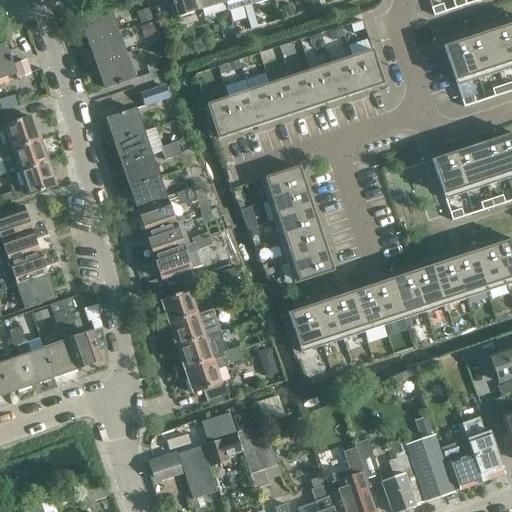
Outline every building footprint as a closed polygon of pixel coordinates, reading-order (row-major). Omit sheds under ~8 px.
[(164,0),(154,0),(158,13),(168,10),(164,0)] [(202,10),(198,0),(172,0),(178,17),(193,13),(197,25),(205,23),(201,10),(202,10)] [(225,3),(223,0),(198,0),(202,10),(204,16),(218,12),(226,9),(224,3),(225,3)] [(249,0),(223,0),(225,3),(228,12),(251,5),(249,0)] [(457,0),(452,2),(455,10),(466,6),(464,0),(457,0)] [(443,5),(431,9),(434,17),(445,13),(443,5)] [(117,34),(109,10),(81,20),(89,43),(117,34)] [(511,68),(511,46),(506,28),(486,34),(498,73),(511,68)] [(138,51),(135,42),(122,46),(117,34),(89,43),(97,66),(125,56),(125,55),(138,51)] [(498,73),(486,34),(465,41),(478,80),(498,73)] [(478,80),(465,41),(444,48),(457,87),(478,80)] [(0,80),(15,75),(5,46),(0,48),(0,80)] [(383,85),(372,51),(351,58),(362,92),(383,85)] [(133,80),(125,56),(97,66),(106,89),(133,80)] [(362,92),(351,58),(330,65),(341,99),(362,92)] [(341,99),(330,65),(310,72),(321,106),(341,99)] [(321,106),(310,72),(289,78),(301,112),(321,106)] [(301,112),(289,78),(269,85),(280,119),(301,112)] [(511,83),(503,86),(505,94),(511,91),(511,83)] [(280,119),(269,85),(249,92),(260,126),(280,119)] [(505,94),(503,86),(492,90),(494,98),(505,94)] [(167,99),(164,87),(141,95),(145,106),(167,99)] [(260,126),(249,92),(228,99),(239,133),(260,126)] [(473,96),(461,100),(464,108),(475,104),(473,96)] [(239,133),(228,99),(207,106),(218,140),(239,133)] [(143,133),(135,110),(107,119),(115,143),(143,133)] [(3,127),(14,123),(11,114),(0,117),(0,128),(3,127)] [(31,117),(14,123),(3,127),(11,151),(39,141),(31,117)] [(151,156),(143,133),(115,143),(123,166),(151,156)] [(511,135),(494,141),(507,180),(511,178),(511,135)] [(47,164),(39,141),(11,151),(19,173),(47,164)] [(507,180),(494,141),(474,148),(487,187),(507,180)] [(180,155),(177,147),(176,143),(168,146),(172,158),(180,155)] [(172,158),(168,146),(160,148),(164,161),(172,158)] [(487,187),(474,148),(454,155),(466,193),(487,187)] [(466,193),(454,155),(432,162),(445,200),(466,193)] [(158,179),(151,156),(123,166),(130,188),(158,179)] [(55,187),(47,164),(19,173),(24,189),(1,196),(4,205),(38,193),(39,194),(43,192),(43,191),(55,187)] [(267,202),(306,189),(299,168),(260,181),(267,202)] [(166,202),(158,179),(130,188),(138,211),(166,202)] [(196,201),(193,192),(192,189),(184,191),(188,204),(196,201)] [(274,223),(313,210),(306,189),(267,202),(274,223)] [(188,204),(184,191),(175,194),(179,206),(188,204)] [(502,196),(491,200),(494,207),(505,204),(502,196)] [(494,207),(491,200),(480,203),(482,211),(494,207)] [(174,224),(166,202),(138,211),(146,234),(174,224)] [(29,231),(20,207),(0,214),(0,241),(1,241),(29,231)] [(251,207),(240,211),(247,231),(259,227),(251,207)] [(319,230),(313,210),(274,223),(281,243),(319,230)] [(452,221),(464,217),(463,217),(461,210),(449,213),(452,221)] [(182,247),(181,246),(174,224),(146,234),(154,257),(182,247)] [(326,250),(319,230),(281,243),(287,263),(326,250)] [(37,254),(29,231),(1,241),(9,263),(37,254)] [(211,246),(208,237),(207,234),(199,237),(203,249),(211,246)] [(203,249),(199,237),(191,240),(192,243),(195,252),(197,251),(203,249)] [(511,241),(494,247),(506,286),(511,284),(511,241)] [(202,266),(197,251),(195,252),(192,243),(181,246),(182,247),(154,257),(162,280),(179,274),(182,282),(191,279),(188,271),(202,266)] [(506,286),(494,247),(473,254),(486,293),(506,286)] [(333,272),(326,250),(287,263),(295,285),(333,272)] [(44,277),(37,254),(9,263),(17,286),(44,277)] [(486,293),(473,254),(453,261),(465,299),(486,293)] [(465,299),(453,261),(432,268),(445,306),(465,299)] [(445,306),(432,268),(412,274),(424,313),(445,306)] [(424,313),(412,274),(391,281),(404,320),(424,313)] [(53,300),(44,277),(17,286),(25,310),(36,306),(36,307),(41,305),(41,304),(53,300)] [(404,320),(391,281),(371,288),(384,327),(404,320)] [(384,327),(371,288),(350,295),(363,333),(384,327)] [(197,316),(189,292),(161,302),(169,325),(197,316)] [(363,333),(350,295),(330,301),(343,340),(363,333)] [(74,309),(71,298),(49,306),(53,316),(65,312),(74,309)] [(343,340),(330,301),(309,308),(322,347),(343,340)] [(227,315),(224,306),(222,302),(214,305),(218,317),(227,315)] [(218,317),(214,305),(206,308),(210,320),(218,317)] [(322,347),(309,308),(288,315),(288,316),(294,335),(301,354),(322,347)] [(68,320),(65,312),(53,316),(56,324),(68,320)] [(205,338),(204,338),(197,316),(169,325),(177,348),(205,338)] [(294,335),(288,316),(281,319),(287,337),(294,335)] [(71,328),(68,320),(56,324),(59,332),(62,331),(71,328)] [(106,349),(102,328),(89,332),(90,333),(79,337),(75,326),(71,328),(62,331),(66,341),(76,369),(99,361),(96,352),(106,349)] [(23,336),(20,327),(8,332),(11,340),(23,336)] [(489,358),(499,383),(511,378),(511,335),(498,340),(503,353),(489,358)] [(25,344),(23,336),(11,340),(13,348),(16,347),(25,344)] [(212,360),(208,348),(214,346),(210,336),(204,338),(205,338),(177,348),(184,371),(212,361),(212,360)] [(66,341),(43,349),(53,377),(76,369),(66,341)] [(53,377),(43,349),(31,354),(27,343),(25,344),(16,347),(20,357),(21,357),(30,385),(53,377)] [(271,352),(268,343),(240,352),(242,360),(251,357),(252,359),(271,352)] [(242,360),(240,352),(238,348),(230,351),(234,363),(242,360)] [(234,363),(230,351),(222,354),(223,357),(226,366),(234,363)] [(30,385),(21,357),(20,357),(7,362),(0,364),(0,371),(8,393),(30,385)] [(221,385),(215,369),(226,366),(223,357),(212,360),(212,361),(184,371),(193,394),(202,391),(206,403),(227,396),(230,395),(226,383),(221,385)] [(285,417),(278,398),(261,403),(261,404),(268,423),(285,417)] [(236,433),(230,414),(206,422),(212,441),(236,433)] [(277,466),(264,424),(248,429),(243,414),(233,417),(238,433),(236,434),(250,475),(277,466)] [(511,445),(511,415),(502,419),(511,445)] [(472,455),(481,483),(504,475),(488,430),(466,438),(472,455)] [(241,453),(236,436),(204,446),(210,464),(211,468),(228,462),(226,457),(241,453)] [(453,492),(444,466),(433,436),(405,446),(408,455),(388,463),(394,478),(381,483),(391,511),(397,511),(414,506),(414,505),(424,502),(453,492)] [(379,475),(368,441),(354,445),(366,480),(379,475)] [(481,483),(472,455),(457,460),(452,445),(441,449),(446,465),(449,464),(459,491),(481,483)] [(221,503),(211,468),(210,464),(209,464),(202,446),(178,454),(197,511),(221,503)] [(180,472),(175,456),(175,455),(154,462),(149,464),(149,465),(152,476),(153,477),(157,476),(158,480),(180,472)] [(343,492),(334,464),(319,469),(325,486),(329,497),(343,492)] [(108,497),(105,485),(85,492),(88,503),(108,497)] [(334,511),(329,497),(325,486),(311,491),(318,511),(334,511)] [(373,511),(366,488),(343,496),(348,511),(373,511)] [(73,501),(70,493),(56,498),(59,507),(73,501)]
